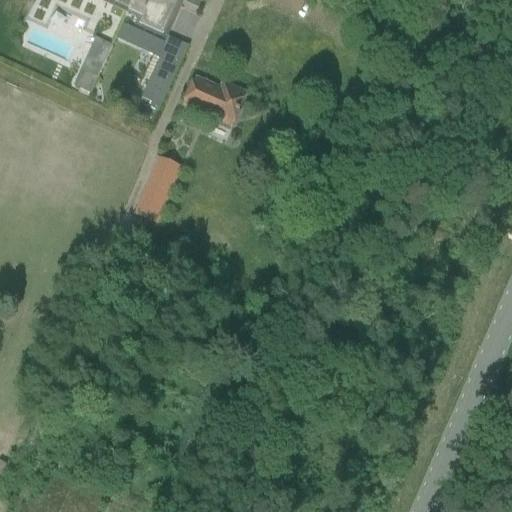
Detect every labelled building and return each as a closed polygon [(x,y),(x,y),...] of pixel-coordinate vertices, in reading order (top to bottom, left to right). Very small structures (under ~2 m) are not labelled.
[(114,0),(112,6),(127,12),(128,12),(133,0),(114,0)] [(195,0),(133,0),(128,12),(127,12),(141,19),(137,27),(161,38),(177,0),(187,0),(194,3),(195,0)] [(156,60),(164,43),(122,24),(114,41),(156,60)] [(158,61),(138,105),(157,113),(187,48),(166,38),(164,43),(156,60),(158,61)] [(72,88),(77,90),(84,74),(96,80),(111,46),(95,39),(72,88)] [(84,74),(77,90),(89,95),(96,80),(84,74)] [(194,80),(183,105),(185,106),(184,109),(202,117),(231,129),(239,112),(237,112),(244,96),(221,86),(219,91),(194,80)] [(134,214),(154,223),(178,167),(157,159),(134,214)] [(280,231),(308,243),(333,183),(305,171),(280,231)]
